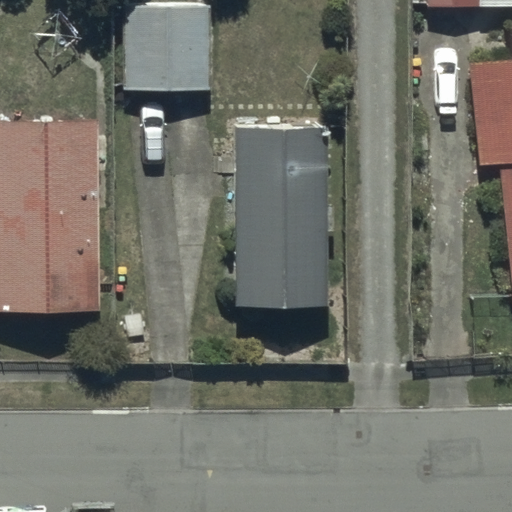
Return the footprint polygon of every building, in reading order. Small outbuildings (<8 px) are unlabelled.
[(203,0),(116,2),(116,84),(203,84),(203,0)] [(511,0),(422,0),(422,17),(511,16),(511,0)] [(496,180),(508,313),(511,312),(511,35),(509,35),(511,66),(511,71),(464,76),(474,182),(496,180)] [(0,320),(89,320),(89,133),(0,133),(0,320)] [(321,140),(229,140),(229,315),(321,315),(321,140)]
